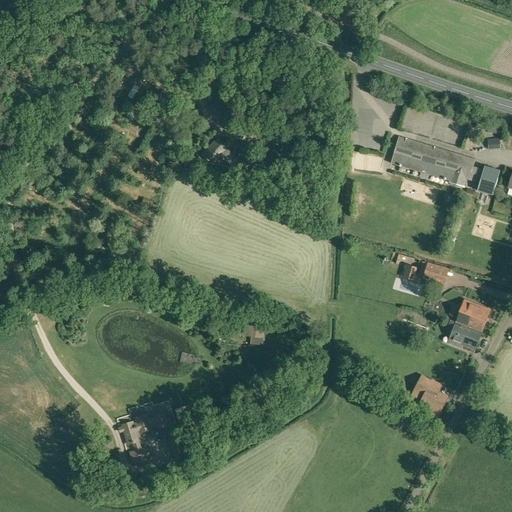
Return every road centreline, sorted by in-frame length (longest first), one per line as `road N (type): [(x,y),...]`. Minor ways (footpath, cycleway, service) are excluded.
road 1 (secondary): [(511,107),(199,0)]
road 2 (unclassified): [(404,511),(511,309)]
road 3 (track): [(0,165),(60,76),(80,0)]
road 4 (track): [(233,11),(214,76),(224,132),(244,148)]
